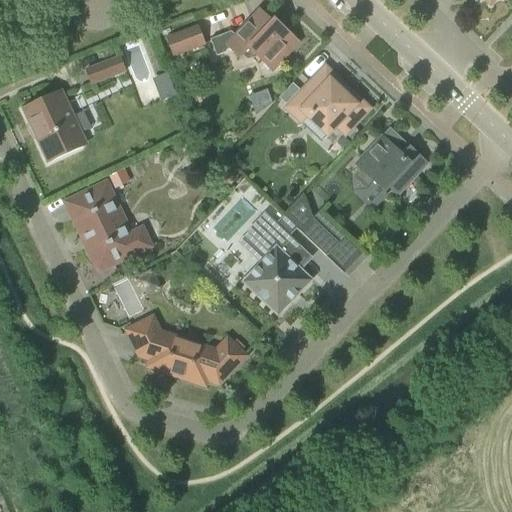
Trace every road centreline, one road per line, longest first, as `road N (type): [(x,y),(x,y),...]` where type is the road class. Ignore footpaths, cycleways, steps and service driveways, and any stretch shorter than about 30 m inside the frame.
road 1 (residential): [(508,142),(249,422),(223,437),(124,406),(0,152)]
road 2 (residential): [(493,511),(449,442),(511,394)]
